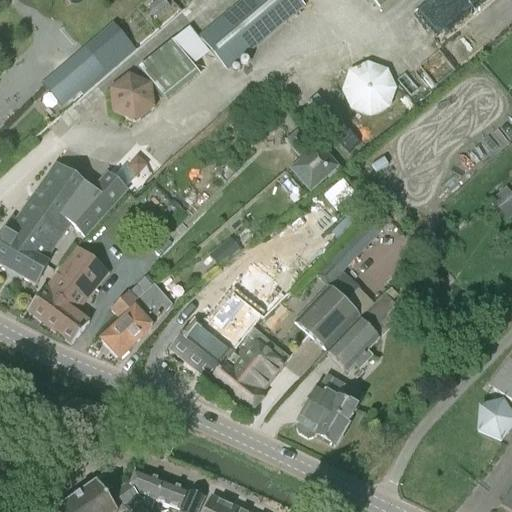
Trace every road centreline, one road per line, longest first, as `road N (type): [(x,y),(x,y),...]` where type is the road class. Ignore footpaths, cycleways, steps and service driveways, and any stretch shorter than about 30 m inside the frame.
road 1 (tertiary): [(377,502),(0,327)]
road 2 (unclassified): [(377,502),(414,434),(511,336)]
road 3 (residential): [(163,468),(102,464),(0,427)]
